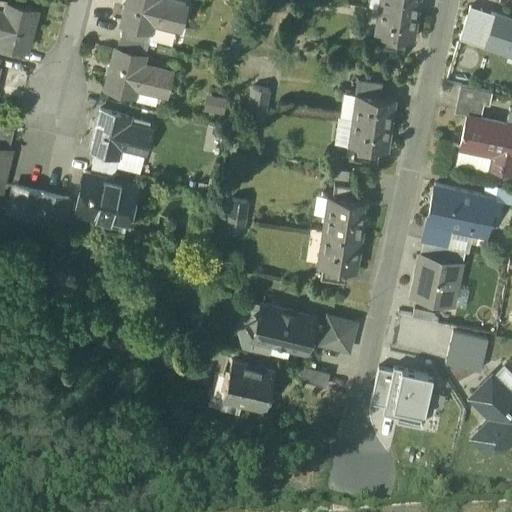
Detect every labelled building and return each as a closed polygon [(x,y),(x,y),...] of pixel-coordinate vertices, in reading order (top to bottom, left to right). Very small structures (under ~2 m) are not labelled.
[(122,20),(150,27),(152,18),(174,24),(178,25),(184,3),(173,0),(125,0),(120,19),(122,20)] [(382,0),(382,5),(416,10),(417,0),(382,0)] [(0,39),(23,45),(26,46),(35,8),(7,1),(5,9),(0,7),(0,39)] [(460,33),(487,42),(497,13),(470,4),(460,33)] [(412,37),(416,10),(382,5),(378,31),(404,35),(412,37)] [(511,17),(497,13),(487,42),(511,50),(511,17)] [(172,35),(174,24),(152,18),(150,27),(149,29),(156,31),(172,35)] [(122,20),(119,32),(146,39),(149,29),(150,27),(122,20)] [(146,39),(153,41),(156,31),(149,29),(146,39)] [(376,46),(402,50),(404,35),(378,31),(376,46)] [(143,51),(146,39),(119,32),(116,43),(143,51)] [(487,42),(460,33),(460,35),(486,44),(487,42)] [(0,39),(0,51),(20,57),(23,45),(0,39)] [(135,81),(164,89),(170,67),(141,59),(143,51),(116,43),(114,43),(104,80),(133,88),(135,81)] [(360,89),(382,92),(384,78),(362,74),(360,89)] [(264,80),(261,100),(280,103),(283,83),(264,80)] [(466,111),(466,112),(477,115),(480,100),(460,95),(462,83),(459,82),(453,109),(466,111)] [(480,100),(488,102),(491,89),(462,83),(460,95),(480,100)] [(360,89),(355,115),(389,120),(393,94),(382,92),(360,89)] [(278,117),(280,103),(261,100),(259,114),(278,117)] [(95,146),(118,152),(121,144),(143,150),(148,128),(126,122),(128,113),(98,106),(88,145),(95,146)] [(466,112),(459,143),(485,149),(485,145),(498,148),(494,166),(511,170),(511,165),(511,106),(509,113),(507,113),(505,121),(477,115),(466,112)] [(385,145),(389,120),(355,115),(352,140),(373,143),(385,145)] [(0,142),(8,144),(14,121),(0,117),(0,142)] [(350,150),(372,153),(373,143),(352,140),(350,150)] [(0,183),(9,145),(8,144),(0,142),(0,183)] [(490,165),(494,166),(498,148),(485,145),(485,149),(459,143),(455,159),(490,168),(490,165)] [(95,146),(92,157),(116,163),(118,152),(95,146)] [(113,175),(116,163),(92,157),(89,169),(113,175)] [(74,207),(103,214),(105,206),(128,212),(134,190),(111,184),(113,175),(89,169),(84,168),(74,207)] [(332,190),(355,194),(357,178),(335,174),(332,190)] [(111,184),(134,190),(136,180),(113,175),(111,184)] [(8,204),(34,211),(41,186),(14,179),(8,204)] [(474,222),(487,225),(494,196),(495,194),(482,191),(436,179),(430,202),(432,202),(428,217),(446,221),(447,219),(459,222),(460,219),(474,222)] [(511,185),(484,180),(482,191),(495,194),(494,196),(511,200),(511,185)] [(68,193),(41,186),(34,211),(62,219),(68,193)] [(312,208),(325,210),(329,211),(332,193),(316,189),(312,208)] [(322,225),(326,225),(361,231),(367,196),(355,194),(332,190),(332,193),(329,211),(325,210),(322,225)] [(228,194),(225,210),(246,213),(248,197),(228,194)] [(128,212),(105,206),(103,214),(101,223),(124,228),(128,212)] [(244,228),(246,213),(225,210),(223,225),(244,228)] [(449,229),(445,242),(464,247),(468,248),(474,222),(460,219),(459,222),(447,219),(446,221),(428,217),(426,224),(449,229)] [(426,224),(423,237),(445,242),(449,229),(426,224)] [(355,266),(361,231),(326,225),(323,244),(320,243),(317,259),(344,264),(355,266)] [(443,253),(445,242),(423,237),(421,248),(423,249),(443,253)] [(462,258),(464,247),(445,242),(443,253),(462,258)] [(411,290),(445,298),(449,279),(457,280),(462,258),(443,253),(423,249),(418,270),(416,269),(411,290)] [(314,272),(341,277),(344,264),(317,259),(314,272)] [(449,279),(445,298),(464,302),(468,283),(457,280),(449,279)] [(306,341),(312,318),(306,316),(308,310),(262,298),(252,333),(271,338),(289,343),(299,345),(300,340),(306,341)] [(321,337),(347,344),(353,318),(328,311),(321,337)] [(452,326),(444,357),(479,366),(487,335),(452,326)] [(271,338),(252,333),(250,345),(268,350),(268,348),(271,338)] [(271,338),(268,348),(287,353),(289,343),(271,338)] [(263,401),(263,402),(269,382),(273,365),(233,353),(222,390),(241,395),(263,401)] [(511,369),(502,360),(491,372),(508,389),(511,384),(511,369)] [(301,375),(325,381),(329,367),(304,361),(301,375)] [(384,400),(398,403),(396,411),(395,415),(420,421),(432,370),(393,361),(392,365),(384,400)] [(384,400),(392,365),(378,362),(370,397),(383,400),(384,400)] [(472,431),(493,452),(511,433),(511,392),(508,389),(491,372),(470,392),(491,413),(472,431)] [(238,407),(241,395),(222,390),(219,403),(238,407)] [(383,400),(381,408),(396,411),(398,403),(384,400),(383,400)]
